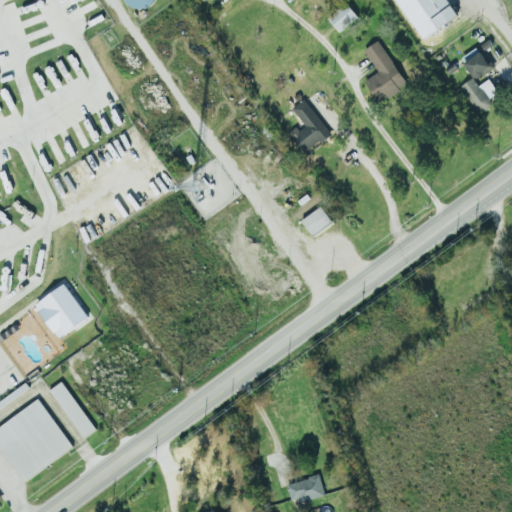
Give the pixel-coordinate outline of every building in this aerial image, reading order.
[(151,0),(151,2),(147,5),(142,7),(137,8),(132,7),(128,4),(124,0),(151,0)] [(350,0),(330,15),(341,31),(361,15),(350,0)] [(422,0),(443,29),(465,14),(457,3),(455,4),(452,0),(422,0)] [(364,80),(378,70),(362,48),(379,36),(411,81),(390,96),(386,91),(377,97),(364,80)] [(478,78),(497,65),(486,48),(483,50),(479,45),(466,54),(470,59),(467,62),(478,78)] [(480,83),(490,97),(500,90),(490,76),(480,83)] [(293,133),(304,149),(321,137),(324,141),(333,134),(330,129),(332,127),(308,94),(293,105),(306,124),(293,133)] [(301,218),(321,204),(334,221),(314,235),(301,218)] [(34,304),(63,283),(86,316),(58,337),(54,331),(53,332),(37,311),(38,310),(34,304)] [(60,380),(94,428),(83,436),(48,389),(60,380)] [(0,398),(24,381),(28,386),(0,406),(0,398)] [(0,447),(0,423),(36,397),(72,445),(24,480),(0,447)] [(289,501),(323,495),(319,475),(286,481),(289,501)]
